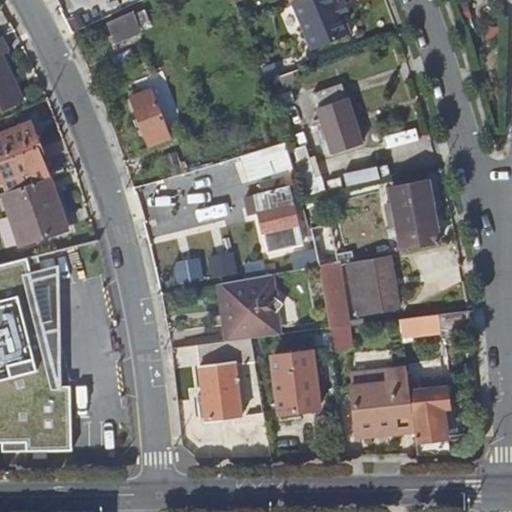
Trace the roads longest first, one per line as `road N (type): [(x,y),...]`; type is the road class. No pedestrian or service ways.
road 1 (residential): [(23,0),(126,249),(151,388),(159,495)]
road 2 (tertiary): [(159,495),(511,488)]
road 3 (residential): [(413,0),(511,273)]
road 4 (tertiary): [(0,498),(159,495)]
